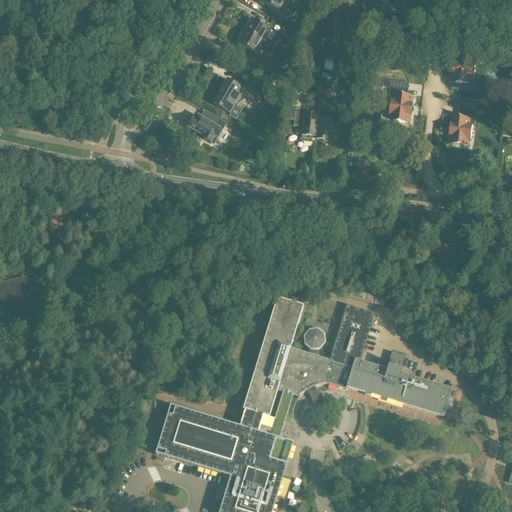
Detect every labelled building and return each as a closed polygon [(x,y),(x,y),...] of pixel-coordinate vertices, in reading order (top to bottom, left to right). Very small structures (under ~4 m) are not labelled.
[(285,1),(284,0),(262,0),(261,2),(271,8),(269,11),(284,20),(289,11),(281,7),(285,1)] [(371,0),(368,22),(375,23),(374,25),(375,26),(375,25),(379,25),(386,26),(386,27),(387,27),(387,26),(409,29),(411,13),(384,10),(384,9),(385,2),(371,0)] [(358,24),(360,8),(347,6),(345,22),(358,24)] [(251,19),(244,32),(261,42),(265,35),(267,36),(270,31),(251,19)] [(342,53),(344,31),(340,31),(341,21),(328,20),(324,60),(337,61),(338,53),(342,53)] [(298,36),(302,29),(288,21),(284,27),(298,36)] [(295,42),(298,36),(284,27),(281,33),(295,42)] [(256,55),(259,49),(258,48),(261,42),(244,32),(237,44),(256,55)] [(501,55),(500,64),(510,65),(511,56),(501,55)] [(453,74),(452,79),(456,79),(455,84),(459,84),(462,85),(461,93),(469,94),(471,79),(474,80),(474,79),(476,64),(475,64),(475,58),(456,56),(455,64),(454,64),(453,74)] [(275,77),(278,71),(264,62),(260,68),(275,77)] [(241,89),(227,81),(214,104),(231,114),(231,115),(231,117),(233,118),(236,118),(241,109),(240,106),(237,104),(243,93),(255,100),(254,102),(257,104),(263,93),(245,83),(241,89)] [(384,81),(383,88),(391,89),(396,90),(397,82),(384,81)] [(392,101),(390,115),(396,116),(396,118),(395,123),(409,124),(410,116),(411,116),(413,106),(412,105),(413,97),(407,96),(408,91),(399,89),(397,100),(392,99),(392,101)] [(472,94),(471,101),(484,103),(485,95),(477,94),(472,94)] [(470,104),(469,111),(476,112),(483,113),(484,106),(470,104)] [(315,144),(315,140),(318,118),(318,116),(304,114),(304,110),(296,109),(294,127),(302,128),(301,140),(302,143),(315,144)] [(192,120),(188,128),(195,132),(193,136),(202,141),(204,137),(211,142),(214,137),(217,139),(222,131),(218,130),(222,123),(204,112),(200,119),(198,117),(195,122),(192,120)] [(339,132),(341,117),(333,116),(332,120),(318,118),(315,140),(330,141),(331,131),(339,132)] [(452,121),(449,136),(451,137),(450,145),(469,148),(470,142),(471,142),(473,127),(470,126),(471,120),(456,118),(455,121),(452,121)] [(309,168),(300,169),(301,178),(311,177),(309,168)] [(362,193),(364,172),(353,170),(350,192),(362,193)] [(284,262),(285,270),(295,268),(293,260),(284,262)] [(0,322),(3,322),(1,316),(8,314),(10,319),(7,320),(21,317),(31,314),(31,315),(32,314),(31,314),(42,312),(42,309),(42,308),(41,308),(39,299),(40,299),(40,298),(39,299),(37,290),(37,289),(35,280),(35,279),(34,280),(34,277),(33,277),(33,278),(23,280),(22,280),(12,283),(12,282),(12,283),(2,285),(1,285),(0,285),(0,322)] [(384,307),(385,301),(351,290),(349,296),(384,307)] [(389,306),(399,309),(401,301),(391,298),(389,306)] [(251,380),(242,411),(244,411),(269,419),(277,391),(283,393),(293,396),(299,398),(298,399),(298,400),(303,395),(303,394),(306,392),(306,391),(307,392),(307,393),(308,395),(316,391),(317,391),(316,389),(315,388),(315,387),(316,386),(319,386),(323,385),(326,385),(327,385),(327,377),(330,367),(327,366),(329,360),(312,355),(314,351),(313,351),(313,350),(319,349),(324,343),(323,335),(323,334),(322,334),(318,331),(317,330),(316,330),(311,331),(310,331),(309,331),(304,337),(305,345),(310,349),(309,350),(307,354),(290,349),(303,307),(296,305),(286,302),(276,299),(273,308),(269,321),(268,326),(266,331),(261,348),(258,358),(251,380)] [(330,367),(327,377),(327,385),(328,385),(337,388),(346,390),(346,388),(350,389),(355,390),(359,392),(363,393),(370,395),(374,396),(382,399),(387,400),(391,401),(395,403),(403,405),(407,406),(411,407),(415,409),(419,410),(423,411),(427,412),(431,413),(435,415),(439,416),(444,417),(446,408),(453,406),(449,398),(452,390),(434,385),(400,374),(405,357),(392,353),(391,353),(386,370),(379,368),(376,367),(361,362),(357,361),(361,346),(371,313),(346,306),(329,361),(329,360),(327,366),(330,367)] [(157,446),(155,455),(156,455),(229,478),(226,488),(218,511),(272,511),(276,498),(272,497),(278,478),(282,480),(293,445),(293,444),(280,440),(279,440),(285,421),(293,396),(283,393),(275,421),(269,419),(244,411),(239,428),(229,424),(169,406),(163,428),(162,430),(158,444),(157,446)]
